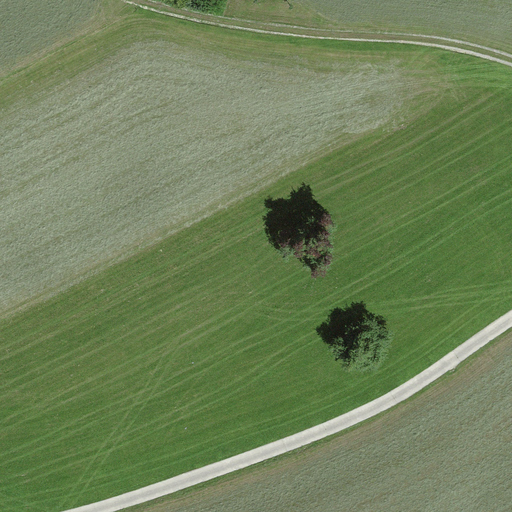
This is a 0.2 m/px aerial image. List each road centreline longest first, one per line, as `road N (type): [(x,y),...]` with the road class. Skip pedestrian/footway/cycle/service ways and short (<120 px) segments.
road 1 (track): [(511,321),(352,420),(88,511)]
road 2 (track): [(128,0),(217,23),(449,45),(511,62)]
